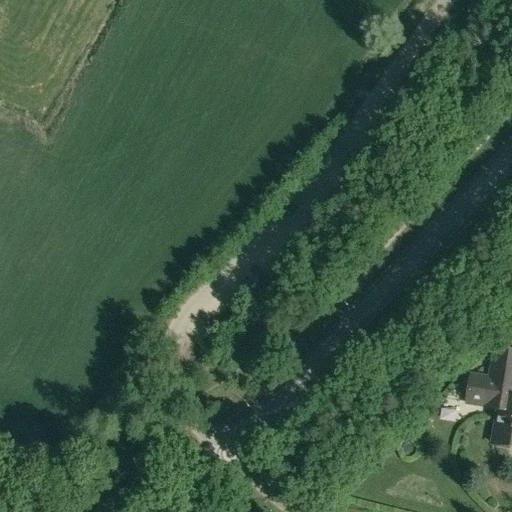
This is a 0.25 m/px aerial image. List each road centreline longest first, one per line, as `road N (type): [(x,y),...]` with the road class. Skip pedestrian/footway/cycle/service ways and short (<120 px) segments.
road 1 (unclassified): [(229,456),(187,410),(171,375),(180,319),(319,181),(448,0)]
road 2 (tertiary): [(229,456),(511,154)]
